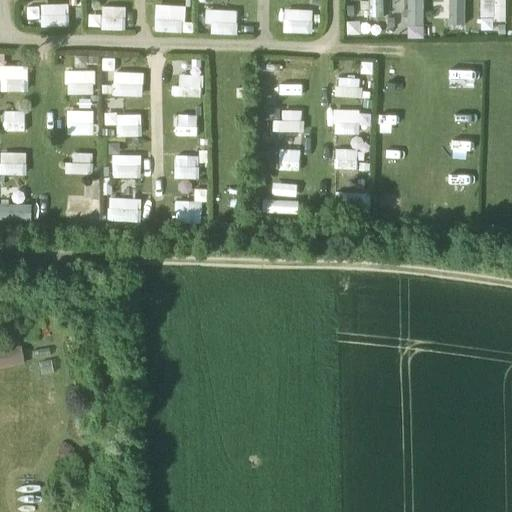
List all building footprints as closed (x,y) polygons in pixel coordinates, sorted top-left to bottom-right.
[(89,28),(126,29),(127,5),(115,5),(114,0),(102,0),(102,14),(89,13),(89,28)] [(386,17),(385,0),(369,0),(370,18),(386,17)] [(408,0),(407,37),(425,37),(425,0),(408,0)] [(466,26),(466,0),(440,0),(440,18),(453,18),(453,26),(466,26)] [(481,0),(482,18),(508,17),(507,0),(481,0)] [(70,2),(41,4),(42,26),(70,25),(70,2)] [(155,4),(155,31),(187,31),(188,4),(155,4)] [(40,17),(39,5),(25,6),(26,18),(40,17)] [(284,8),(283,33),(313,33),(314,9),(284,8)] [(236,34),(236,12),(212,12),(212,33),(236,34)] [(182,74),(203,73),(202,59),(181,61),(182,74)] [(0,71),(1,91),(28,90),(28,69),(0,69),(0,71)] [(67,94),(96,93),(95,69),(66,70),(67,94)] [(264,69),(263,86),(277,87),(278,69),(264,69)] [(115,71),(114,95),(144,96),(144,71),(115,71)] [(279,95),(306,95),(306,72),(278,72),(279,95)] [(203,96),(203,75),(175,74),(175,96),(203,96)] [(336,96),(361,97),(362,78),(337,77),(336,96)] [(68,110),(69,134),(96,133),(95,109),(68,110)] [(26,110),(4,110),(4,130),(26,130),(26,110)] [(106,124),(116,125),(116,136),(142,136),(142,113),(106,113),(106,124)] [(0,173),(27,174),(28,152),(1,151),(0,173)] [(142,177),(142,154),(112,154),(112,177),(142,177)] [(176,179),(200,178),(199,155),(175,156),(176,179)] [(93,159),(73,159),(72,172),(93,172),(93,159)] [(70,197),(70,217),(90,217),(90,197),(70,197)] [(109,221),(142,221),(142,197),(109,197),(109,221)] [(177,200),(176,220),(202,220),(203,201),(177,200)] [(34,203),(0,202),(0,220),(33,221),(34,203)] [(21,344),(0,350),(0,366),(1,370),(27,361),(21,344)]
